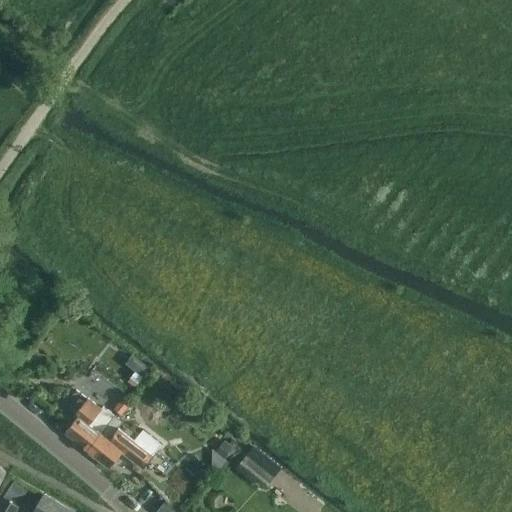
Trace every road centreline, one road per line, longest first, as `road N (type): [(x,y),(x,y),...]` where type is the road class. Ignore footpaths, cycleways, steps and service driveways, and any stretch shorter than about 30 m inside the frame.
road 1 (track): [(0,170),(125,0)]
road 2 (unclassified): [(135,511),(0,399)]
